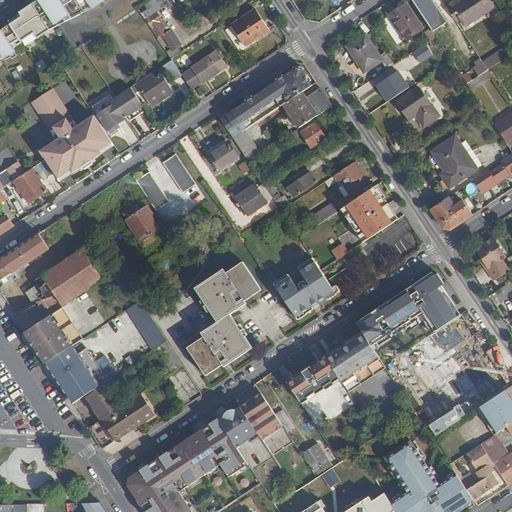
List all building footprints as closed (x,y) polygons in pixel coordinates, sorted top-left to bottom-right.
[(65,24),(48,0),(37,0),(39,2),(23,13),(24,14),(19,19),(17,16),(7,23),(9,26),(5,28),(15,43),(19,40),(23,47),(55,27),(57,28),(65,24)] [(100,0),(48,0),(65,24),(90,12),(97,7),(102,3),(100,0)] [(163,11),(158,3),(160,1),(159,0),(155,0),(146,7),(153,17),(146,22),(157,39),(167,32),(161,23),(162,21),(158,15),(163,11)] [(464,25),(494,6),(490,0),(461,0),(452,7),(450,4),(440,10),(450,25),(460,19),(464,25)] [(424,28),(408,2),(390,14),(406,39),(424,28)] [(269,31),(255,10),(230,26),(244,47),(269,31)] [(0,60),(11,53),(8,48),(15,43),(5,28),(0,32),(0,60)] [(429,28),(423,31),(430,42),(436,38),(429,28)] [(395,64),(387,51),(381,55),(367,33),(349,45),(366,71),(383,59),(389,68),(395,64)] [(489,68),(511,53),(511,41),(474,66),(479,75),(489,68)] [(423,45),(413,51),(419,61),(430,55),(423,45)] [(191,89),(226,66),(216,51),(181,75),(191,89)] [(316,81),(305,65),(287,77),(297,93),(306,86),(308,87),(316,81)] [(473,90),(493,75),(489,68),(479,75),(473,79),(468,82),(473,90)] [(473,79),(467,71),(462,74),(468,82),(473,79)] [(160,89),(150,75),(130,88),(135,95),(141,91),(140,89),(144,86),(146,89),(149,87),(153,94),(160,89)] [(357,98),(378,84),(375,77),(353,92),(357,98)] [(333,106),(320,87),(306,96),(303,90),(285,102),(301,127),(314,118),(333,106)] [(440,115),(421,87),(397,103),(410,120),(418,115),(425,125),(440,115)] [(124,118),(142,106),(135,95),(130,88),(115,97),(112,100),(115,105),(98,116),(108,131),(125,119),(124,118)] [(111,143),(93,116),(77,127),(57,97),(48,103),(85,158),(86,157),(89,162),(101,154),(99,151),(111,143)] [(228,117),(239,109),(235,102),(217,114),(225,126),(231,121),(228,117)] [(85,158),(48,103),(37,111),(55,141),(50,145),(68,172),(69,171),(72,174),(83,166),(80,161),(85,158)] [(511,113),(495,124),(507,142),(511,139),(511,113)] [(326,137),(314,118),(301,127),(299,128),(312,147),(326,137)] [(260,154),(245,130),(233,138),(248,161),(260,154)] [(452,186),(478,168),(455,134),(433,148),(448,171),(446,173),(446,179),(452,186)] [(244,165),(228,141),(209,154),(225,178),(244,165)] [(68,172),(50,145),(39,152),(57,179),(68,172)] [(196,185),(176,154),(163,163),(183,193),(196,185)] [(509,174),(511,172),(511,155),(499,164),(500,167),(487,177),(488,179),(483,183),(487,189),(498,182),(497,180),(508,172),(509,174)] [(25,173),(18,162),(6,170),(14,180),(25,173)] [(366,183),(351,164),(325,181),(329,188),(341,180),(350,194),(366,183)] [(47,191),(32,168),(25,173),(14,180),(29,203),(47,191)] [(170,202),(150,172),(136,180),(156,211),(170,202)] [(294,197),(317,180),(312,172),(288,188),(294,197)] [(247,214),(266,201),(255,183),(235,196),(247,214)] [(372,183),(342,204),(361,231),(357,234),(362,242),(396,218),(372,183)] [(0,221),(0,202),(6,199),(0,189),(0,235),(13,226),(7,217),(0,221)] [(280,191),(272,196),(280,209),(288,204),(280,191)] [(474,215),(464,200),(456,206),(450,197),(432,209),(444,228),(452,229),(474,215)] [(317,225),(338,211),(333,203),(311,216),(317,225)] [(160,229),(151,216),(152,214),(147,206),(140,210),(139,207),(136,206),(130,211),(130,213),(132,216),(127,219),(142,241),(160,229)] [(54,240),(68,231),(61,218),(46,228),(54,240)] [(54,240),(46,228),(39,232),(50,248),(57,244),(54,240)] [(7,276),(50,248),(39,232),(0,258),(0,280),(3,279),(7,276)] [(506,256),(493,237),(476,249),(496,279),(509,271),(501,259),(506,256)] [(64,306),(102,280),(103,281),(111,275),(87,239),(79,245),(83,250),(72,257),(68,252),(62,256),(65,262),(48,273),(48,274),(36,282),(38,285),(25,293),(9,304),(16,314),(34,303),(52,299),(56,297),(60,303),(40,315),(44,320),(64,306)] [(336,259),(348,252),(342,242),(330,250),(336,259)] [(243,299),(260,288),(241,260),(224,271),(222,269),(195,287),(216,322),(200,332),(203,337),(187,348),(206,377),(223,366),(224,368),(252,350),(230,315),(245,304),(243,299)] [(333,290),(321,270),(315,261),(301,271),(308,280),(306,282),(304,279),(301,278),(299,278),(298,281),(298,283),(300,285),(297,287),(290,277),(276,287),(295,316),(333,290)] [(371,346),(421,313),(434,332),(460,315),(441,286),(443,284),(437,274),(434,276),(432,272),(356,323),(363,335),(371,346)] [(139,301),(159,288),(154,281),(134,294),(139,301)] [(40,315),(60,303),(56,297),(52,299),(34,303),(16,314),(27,331),(44,320),(40,315)] [(84,337),(64,306),(44,320),(27,331),(25,333),(45,363),(84,337)] [(166,341),(145,310),(128,321),(149,353),(156,348),(166,341)] [(469,340),(457,322),(442,332),(455,350),(469,340)] [(371,346),(363,335),(341,349),(326,359),(341,380),(357,404),(393,380),(371,346)] [(85,396),(108,381),(86,348),(90,345),(84,337),(45,363),(73,404),(85,396)] [(182,366),(166,341),(156,348),(172,372),(182,366)] [(474,358),(479,354),(474,346),(458,357),(455,352),(442,361),(446,367),(459,358),(467,372),(478,364),(474,358)] [(326,359),(325,357),(318,361),(317,360),(308,365),(312,371),(304,376),(300,371),(292,377),(293,379),(287,382),(301,404),(308,399),(309,401),(317,396),(316,394),(324,388),(326,390),(341,380),(326,359)] [(492,392),(481,376),(467,386),(477,402),(492,392)] [(120,407),(107,387),(116,381),(113,377),(108,381),(85,396),(100,421),(120,407)] [(511,423),(511,398),(506,390),(480,407),(497,433),(506,428),(511,423)] [(103,449),(155,414),(141,394),(120,407),(100,421),(89,428),(103,449)] [(276,416),(261,394),(254,399),(257,403),(251,408),(248,403),(241,408),(257,432),(259,436),(280,422),(276,416)] [(257,432),(241,408),(220,421),(236,446),(257,432)] [(289,421),(283,411),(276,416),(280,422),(282,425),(289,421)] [(425,427),(415,413),(400,423),(409,436),(425,427)] [(196,491),(238,464),(213,427),(172,455),(196,491)] [(509,454),(496,434),(481,444),(494,463),(505,456),(509,454)] [(332,465),(318,443),(303,453),(313,468),(318,464),(323,471),(332,465)] [(494,463),(481,444),(466,454),(476,468),(474,469),(479,477),(473,480),(467,472),(459,478),(474,501),(498,485),(491,474),(493,472),(490,467),(494,463)] [(511,483),(511,465),(511,466),(505,456),(494,463),(509,486),(511,483)] [(416,493),(395,461),(378,473),(399,504),(416,493)] [(163,511),(178,502),(166,484),(162,487),(158,481),(166,476),(159,464),(138,478),(136,487),(153,511),(163,511)] [(204,504),(245,476),(238,464),(196,491),(204,504)] [(330,483),(342,476),(335,465),(323,472),(330,483)] [(436,482),(442,478),(435,466),(429,471),(427,469),(420,473),(422,476),(415,480),(422,491),(429,487),(435,496),(428,500),(436,511),(445,511),(464,500),(454,483),(442,490),(436,482)] [(329,485),(322,474),(307,484),(315,495),(329,485)] [(262,511),(277,511),(262,490),(252,497),(262,511)] [(396,511),(388,499),(367,511),(396,511)] [(184,511),(178,502),(163,511),(184,511)] [(105,511),(100,503),(74,504),(74,511),(87,511),(105,511)]
